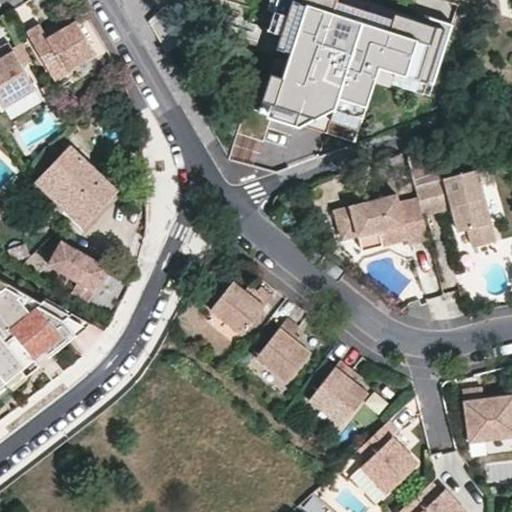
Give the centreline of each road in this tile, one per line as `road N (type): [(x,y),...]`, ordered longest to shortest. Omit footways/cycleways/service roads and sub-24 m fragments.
road 1 (residential): [(218,203),(376,326),(440,343),(511,331)]
road 2 (residential): [(0,452),(132,337),(166,291),(182,192)]
road 3 (residential): [(218,203),(385,141),(511,114)]
road 4 (residential): [(101,0),(176,141),(182,192)]
